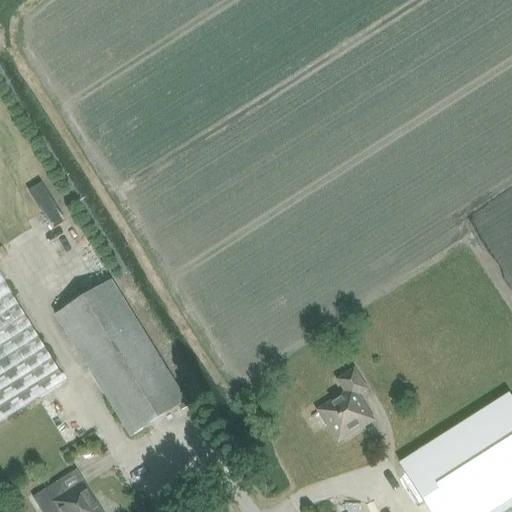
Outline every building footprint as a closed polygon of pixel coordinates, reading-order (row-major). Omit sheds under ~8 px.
[(0,423),(65,383),(0,276),(0,423)] [(56,318),(89,371),(131,439),(186,404),(112,283),(56,318)] [(360,424),(370,417),(357,397),(367,391),(354,371),(337,381),(346,395),(319,412),(339,443),(363,427),(360,424)] [(432,445),(400,465),(430,511),(511,511),(511,402),(511,400),(508,396),(432,445)] [(99,511),(83,486),(66,497),(57,484),(33,500),(40,511),(99,511)]
